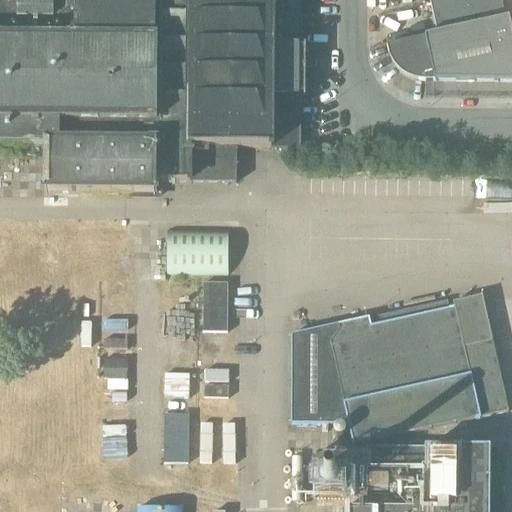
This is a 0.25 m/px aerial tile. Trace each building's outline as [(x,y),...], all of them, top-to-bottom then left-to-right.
[(0,0),(0,146),(43,147),(154,147),(155,0),(0,0)] [(155,0),(154,147),(235,148),(298,149),(298,95),(304,95),(304,47),(299,47),(298,0),(155,0)] [(430,0),(438,32),(504,17),(499,0),(430,0)] [(511,82),(511,36),(508,19),(386,46),(388,53),(391,61),(396,68),(402,74),(409,78),(417,81),(425,81),(511,82)] [(154,147),(43,147),(43,158),(43,195),(132,195),(132,198),(158,198),(159,183),(235,184),(235,148),(154,147)] [(167,232),(166,276),(227,276),(228,262),(228,246),(228,233),(167,232)] [(203,332),(229,331),(228,282),(203,282),(203,332)] [(291,426),(348,426),(353,448),(508,413),(482,297),(452,304),(454,309),(448,310),(447,301),(290,337),(291,426)] [(103,383),(123,383),(125,320),(105,319),(103,383)] [(365,448),(365,462),(364,473),(424,474),(424,479),(390,479),(390,492),(424,493),(423,510),(344,509),(343,511),(488,511),(489,450),(365,448)] [(312,458),(312,476),(346,476),(346,458),(312,458)] [(314,491),(343,492),(354,492),(354,495),(366,495),(366,492),(387,492),(387,479),(314,478),(314,491)]
